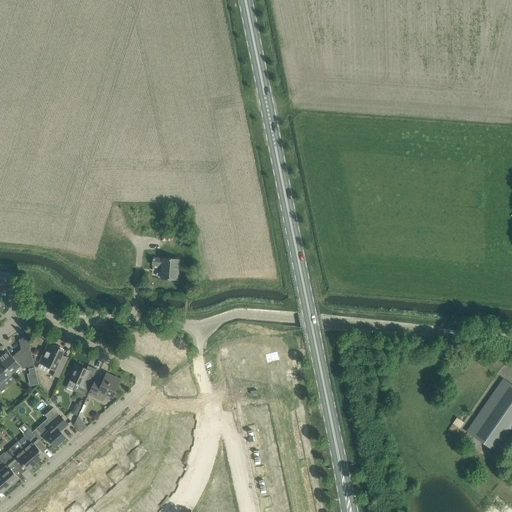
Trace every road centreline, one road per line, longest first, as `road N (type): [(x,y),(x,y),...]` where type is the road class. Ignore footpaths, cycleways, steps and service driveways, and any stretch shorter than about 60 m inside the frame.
road 1 (secondary): [(351,511),(246,0)]
road 2 (residential): [(1,511),(142,388)]
